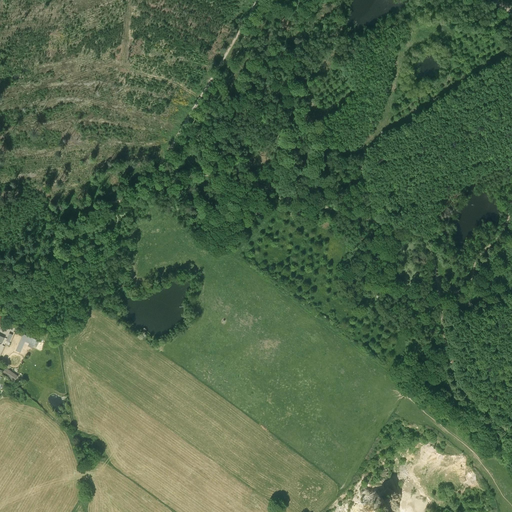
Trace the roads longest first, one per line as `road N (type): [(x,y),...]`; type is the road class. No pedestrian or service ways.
road 1 (track): [(511,432),(453,371),(432,257),(418,232),(263,186),(187,177)]
road 2 (track): [(187,177),(68,221),(29,302),(2,322)]
road 3 (track): [(257,0),(148,188)]
road 4 (unknown): [(187,177),(184,146),(277,0)]
road 5 (track): [(511,197),(503,230),(477,258),(469,283),(438,290)]
